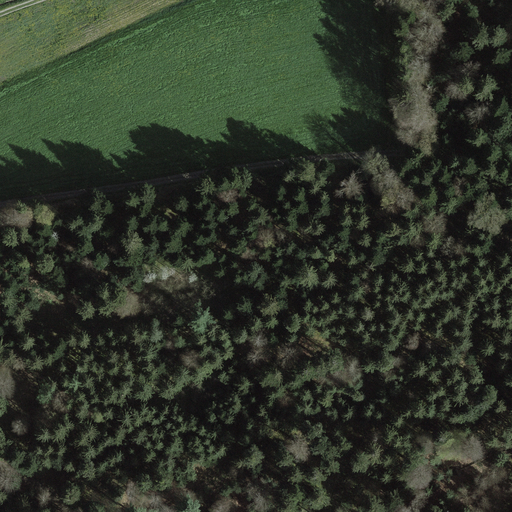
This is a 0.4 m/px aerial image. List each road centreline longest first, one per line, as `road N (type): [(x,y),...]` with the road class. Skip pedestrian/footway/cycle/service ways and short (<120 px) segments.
road 1 (track): [(0,201),(370,148)]
road 2 (track): [(511,227),(437,210),(370,148)]
road 3 (track): [(370,148),(511,139)]
